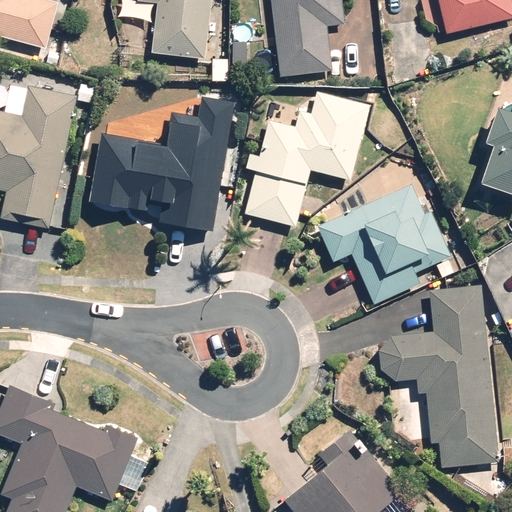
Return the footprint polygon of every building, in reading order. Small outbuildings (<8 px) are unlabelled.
[(0,0),(0,39),(44,50),(56,4),(39,0),(0,0)] [(201,60),(208,0),(135,0),(135,3),(152,6),(147,53),(201,60)] [(268,0),(277,80),(329,75),(324,28),(343,26),(340,1),(347,0),(268,0)] [(434,0),(445,35),(509,14),(504,0),(434,0)] [(0,223),(47,233),(73,96),(25,87),(18,121),(0,117),(0,193),(5,195),(0,218),(0,223)] [(348,184),(366,107),(313,94),(308,116),(267,106),(240,219),(293,232),(307,175),(348,184)] [(511,99),(489,113),(478,148),(488,151),(475,190),(511,202),(511,99)] [(210,236),(232,105),(201,100),(195,135),(164,129),(162,144),(95,132),(83,205),(142,215),(144,207),(161,210),(158,228),(210,236)] [(408,188),(314,229),(331,267),(347,259),(370,311),(420,289),(414,276),(450,260),(429,214),(421,218),(408,188)] [(479,290),(427,294),(430,336),(385,339),(373,356),(374,374),(393,385),(394,398),(405,403),(408,439),(426,438),(426,444),(433,444),(435,469),(493,464),(479,290)] [(112,505),(136,439),(103,427),(101,433),(44,413),(48,401),(4,385),(0,395),(0,439),(18,446),(0,498),(0,500),(4,502),(0,511),(63,511),(71,491),(112,505)] [(405,511),(355,444),(279,502),(286,511),(405,511)]
